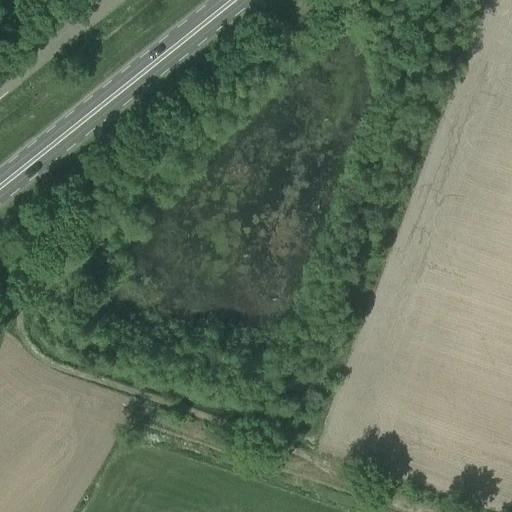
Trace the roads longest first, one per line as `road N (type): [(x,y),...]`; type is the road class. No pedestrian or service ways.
road 1 (primary): [(0,191),(235,0)]
road 2 (unclassified): [(0,77),(98,0)]
